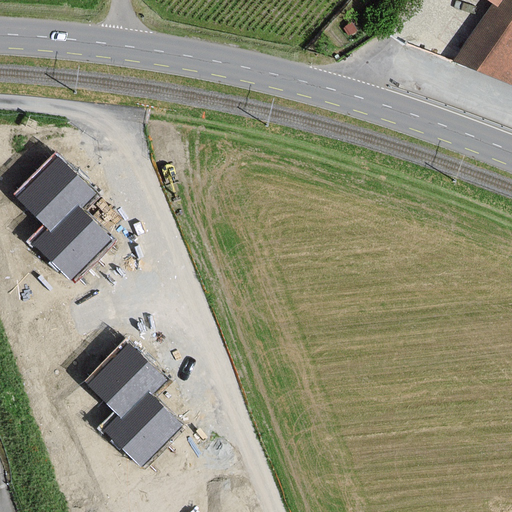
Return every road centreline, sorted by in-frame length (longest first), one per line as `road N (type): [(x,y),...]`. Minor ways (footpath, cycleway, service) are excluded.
road 1 (track): [(511,227),(389,178),(239,133),(109,109),(0,101)]
road 2 (secondary): [(0,36),(250,69),(345,93),(511,153)]
road 3 (residential): [(278,511),(125,112)]
